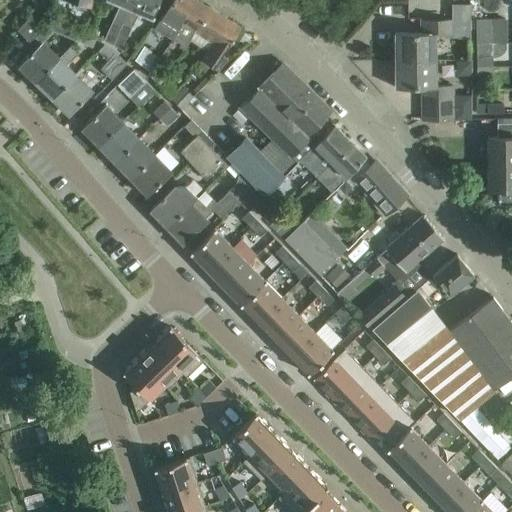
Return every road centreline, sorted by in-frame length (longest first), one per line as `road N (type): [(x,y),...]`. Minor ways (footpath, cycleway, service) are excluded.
road 1 (residential): [(511,298),(409,170),(243,0)]
road 2 (residential): [(396,511),(175,284)]
road 3 (residential): [(175,284),(0,95)]
road 4 (residential): [(103,363),(71,349),(34,258),(0,226)]
road 5 (residential): [(103,363),(143,511)]
